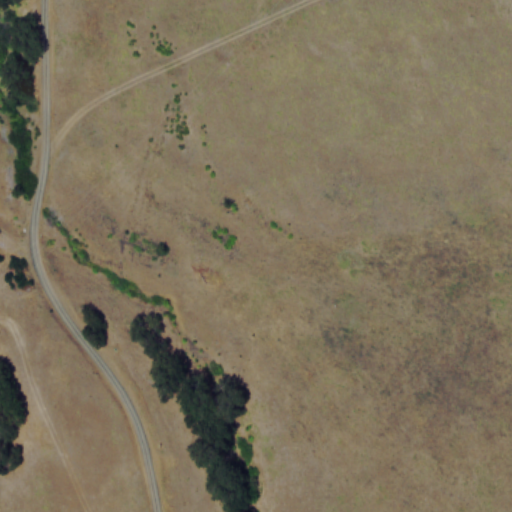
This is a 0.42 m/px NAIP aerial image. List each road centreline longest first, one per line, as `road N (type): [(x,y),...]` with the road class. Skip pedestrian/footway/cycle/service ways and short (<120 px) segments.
road 1 (track): [(154,511),(127,410),(70,326),(33,249),(44,157),(41,0)]
road 2 (track): [(44,157),(69,121),(109,90),(308,0)]
